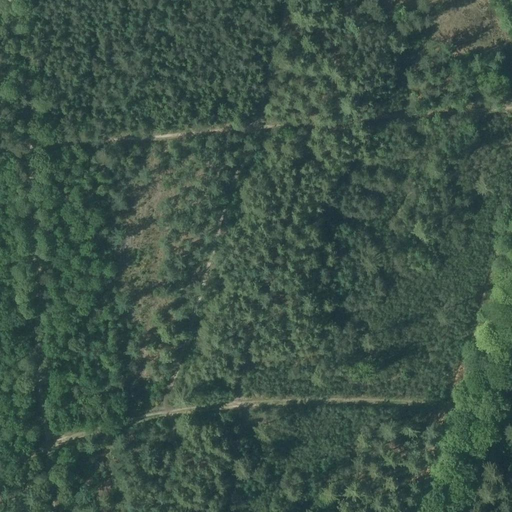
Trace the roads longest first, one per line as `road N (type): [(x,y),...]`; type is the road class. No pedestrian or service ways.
road 1 (unknown): [(154,511),(179,463),(167,393),(198,314),(218,220),(256,125),(266,42),(285,0)]
road 2 (track): [(44,443),(33,353),(24,72),(9,0)]
road 3 (tertiary): [(437,511),(511,295)]
road 4 (track): [(44,443),(174,418)]
